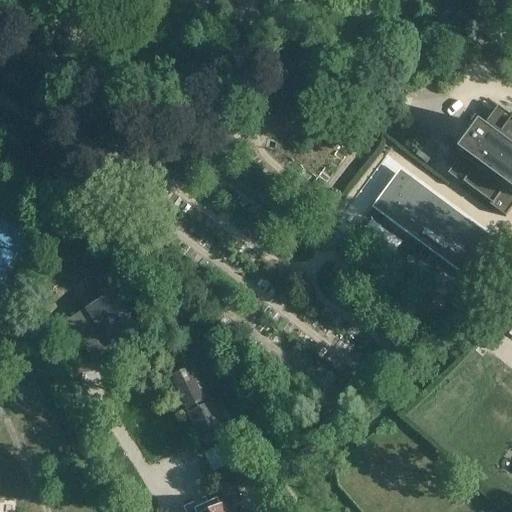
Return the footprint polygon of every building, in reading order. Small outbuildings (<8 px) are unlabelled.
[(511,117),(498,107),(483,127),(479,124),(457,152),(462,156),(448,175),(464,187),(465,185),(491,204),(490,206),(506,218),(511,209),(511,117)] [(493,240),(401,171),(372,209),(463,276),(493,240)] [(136,333),(111,296),(68,323),(93,361),(136,333)] [(167,375),(183,408),(206,397),(191,364),(167,375)] [(187,413),(202,446),(225,435),(210,402),(187,413)] [(228,511),(222,498),(204,506),(194,510),(194,511),(228,511)]
